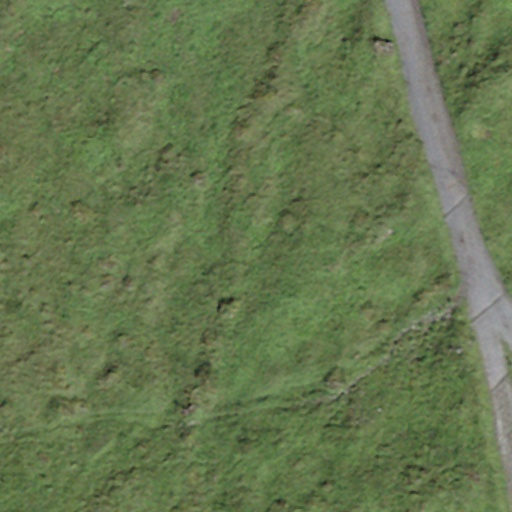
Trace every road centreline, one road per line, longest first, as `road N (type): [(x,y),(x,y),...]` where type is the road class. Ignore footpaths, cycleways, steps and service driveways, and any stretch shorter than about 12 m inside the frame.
road 1 (track): [(403,0),(481,299),(511,343)]
road 2 (track): [(481,299),(511,462)]
